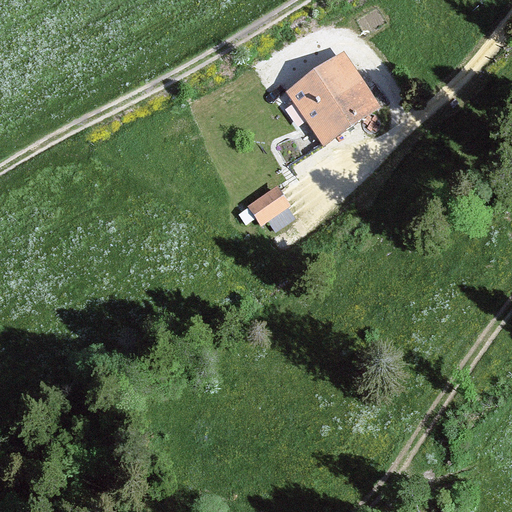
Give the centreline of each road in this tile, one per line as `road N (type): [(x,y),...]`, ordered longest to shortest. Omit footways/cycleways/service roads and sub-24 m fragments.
road 1 (track): [(0,167),(295,0)]
road 2 (track): [(511,301),(358,511)]
road 3 (track): [(511,20),(469,69),(359,161)]
